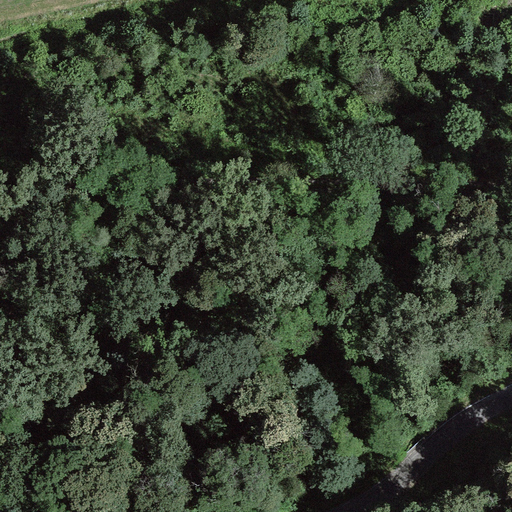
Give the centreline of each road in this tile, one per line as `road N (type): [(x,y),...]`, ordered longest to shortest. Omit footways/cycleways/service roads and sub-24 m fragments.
road 1 (track): [(0,186),(511,183)]
road 2 (unclassified): [(511,395),(451,430),(355,511)]
